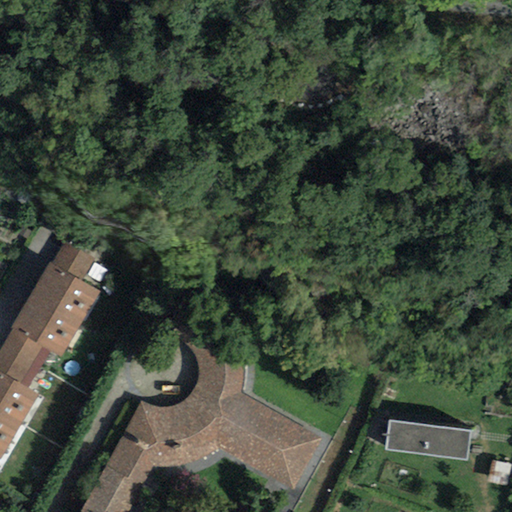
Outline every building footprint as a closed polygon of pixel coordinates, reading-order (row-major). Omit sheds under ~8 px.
[(90,270),(98,259),(80,247),(73,259),(90,270)] [(97,288),(53,263),(0,355),(0,372),(21,385),(45,344),(61,352),(97,288)] [(225,447),(227,443),(298,478),(320,434),(243,396),(244,388),(243,372),(240,353),(237,341),(222,323),(193,296),(169,323),(195,349),(200,359),(202,371),(200,382),(195,392),(188,401),(178,407),(166,410),(155,409),(144,405),(87,511),(131,511),(157,464),(182,465),(198,462),(214,456),(225,447)] [(21,385),(0,372),(0,450),(7,455),(40,396),(21,385)] [(395,419),(391,448),(468,457),(471,428),(395,419)]
